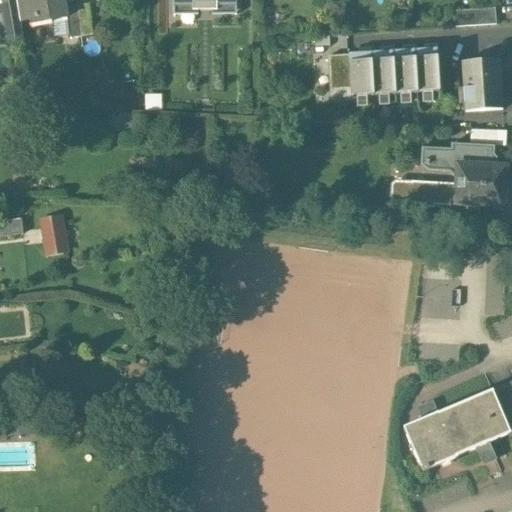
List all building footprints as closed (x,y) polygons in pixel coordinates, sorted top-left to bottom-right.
[(15,0),(0,0),(0,14),(2,14),(4,24),(19,21),(15,0)] [(15,0),(19,21),(20,23),(31,21),(32,27),(52,23),(51,21),(65,19),(66,19),(64,8),(62,0),(15,0)] [(172,0),(173,3),(192,3),(192,11),(217,11),(217,3),(236,3),(235,0),(172,0)] [(88,5),(76,6),(79,29),(91,27),(88,5)] [(76,6),(64,8),(66,19),(65,19),(68,40),(80,38),(79,29),(76,6)] [(493,9),(466,11),(467,28),(494,26),(493,9)] [(19,21),(4,24),(7,40),(22,38),(20,23),(19,21)] [(429,50),(414,51),(417,94),(439,93),(436,45),(429,46),(429,50)] [(407,52),(393,52),(395,96),(417,94),(414,51),(414,46),(407,47),(407,52)] [(392,48),(385,48),(385,53),(371,54),(374,97),(395,96),(393,52),(392,48)] [(371,49),(363,49),(364,54),(348,55),(350,98),(374,97),(371,54),(371,49)] [(499,61),(461,63),(465,114),(502,111),(499,61)] [(133,70),(100,68),(98,103),(93,103),(93,107),(100,107),(100,98),(131,100),(133,70)] [(30,124),(23,124),(17,128),(17,137),(29,138),(30,124)] [(494,147),(451,145),(450,150),(424,149),(423,167),(457,169),(457,167),(493,168),(494,147)] [(493,168),(457,167),(457,169),(456,184),(456,185),(455,203),(455,205),(462,206),(468,212),(476,212),(483,207),(502,208),(503,206),(507,202),(507,192),(503,188),(504,169),(493,168)] [(456,185),(410,182),(404,188),(404,200),(410,206),(424,207),(424,210),(434,210),(434,207),(450,208),(450,203),(455,203),(456,185)] [(60,218),(42,221),(48,254),(67,250),(60,218)] [(21,220),(0,222),(0,237),(22,234),(21,220)] [(511,433),(511,383),(492,392),(510,435),(511,433)] [(492,392),(438,416),(437,414),(437,415),(434,407),(419,414),(422,421),(403,429),(422,474),(439,467),(457,459),(457,458),(476,449),(481,462),(493,457),(488,444),(510,435),(492,392)]
